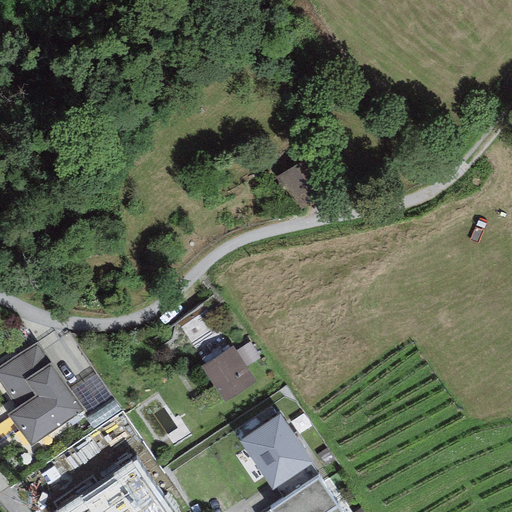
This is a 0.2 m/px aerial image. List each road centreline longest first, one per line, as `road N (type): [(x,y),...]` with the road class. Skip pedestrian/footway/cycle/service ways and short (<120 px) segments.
road 1 (residential): [(0,301),(72,326),(120,323),(152,309),(220,247),(292,228)]
road 2 (track): [(292,228),(393,207),(431,187),(511,99)]
